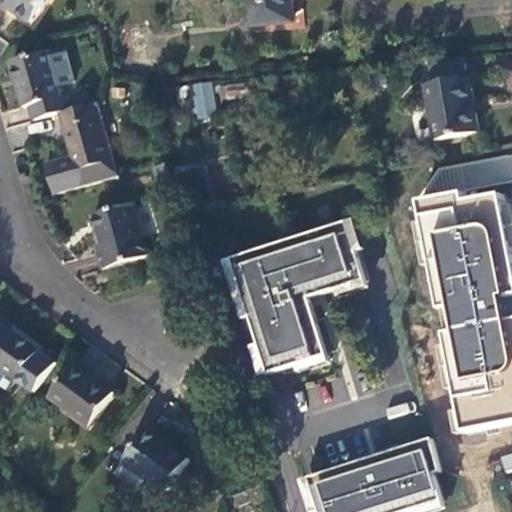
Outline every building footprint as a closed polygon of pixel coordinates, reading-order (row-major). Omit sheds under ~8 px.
[(42,0),(0,0),(0,8),(25,25),(42,0)] [(245,0),(247,33),(297,30),(295,0),(245,0)] [(25,109),(29,123),(55,116),(65,113),(61,97),(55,99),(43,55),(6,65),(18,110),(25,109)] [(477,129),(463,74),(421,86),(433,140),(477,129)] [(211,81),(189,84),(194,119),(216,116),(211,81)] [(49,198),(75,190),(113,179),(93,105),(65,113),(55,116),(67,159),(70,172),(45,179),(49,198)] [(70,172),(67,159),(41,167),(45,179),(70,172)] [(166,184),(162,168),(151,171),(154,187),(166,184)] [(511,202),(511,195),(467,204),(465,191),(421,199),(467,434),(511,424),(511,202)] [(98,271),(143,259),(130,206),(89,217),(97,246),(92,249),(98,271)] [(229,261),(265,377),(324,358),(306,301),(363,283),(345,225),(229,261)] [(35,356),(0,330),(0,373),(15,384),(35,356)] [(111,397),(71,368),(48,401),(86,430),(111,397)] [(185,462),(144,432),(112,476),(132,492),(138,490),(144,481),(161,493),(185,462)] [(316,511),(414,511),(441,504),(432,476),(439,474),(429,442),(307,480),(316,511)] [(511,452),(501,455),(511,494),(511,452)]
